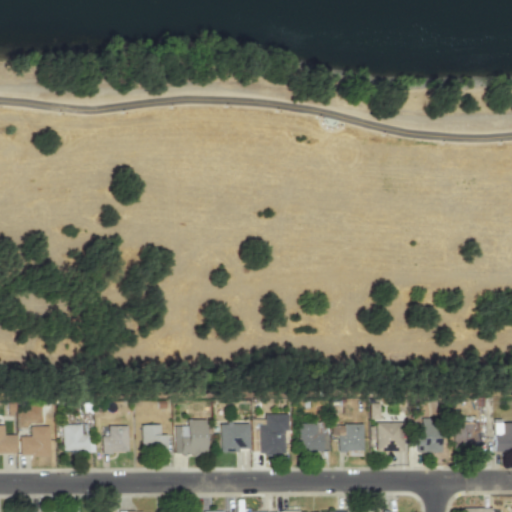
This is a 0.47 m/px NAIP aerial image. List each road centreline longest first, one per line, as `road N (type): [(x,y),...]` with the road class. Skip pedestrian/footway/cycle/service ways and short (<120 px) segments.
road 1 (residential): [(511,116),(381,115),(200,89),(0,85)]
road 2 (residential): [(511,478),(0,483)]
